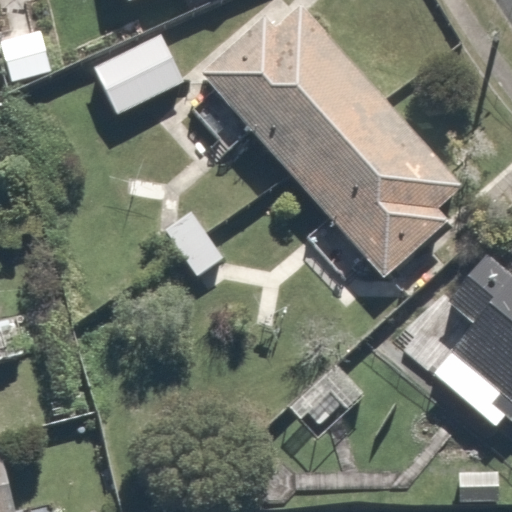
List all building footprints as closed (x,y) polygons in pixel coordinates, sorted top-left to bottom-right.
[(114,0),(121,17),(167,0),(114,0)] [(287,1),(196,83),(385,290),(475,208),(287,1)] [(188,92),(166,44),(92,78),(114,126),(188,92)] [(0,79),(0,113),(10,110),(0,79)] [(195,212),(159,233),(191,288),(227,267),(195,212)] [(511,269),(500,258),(442,322),(457,336),(418,380),(497,451),(511,434),(511,269)] [(9,511),(0,474),(0,511),(9,511)]
